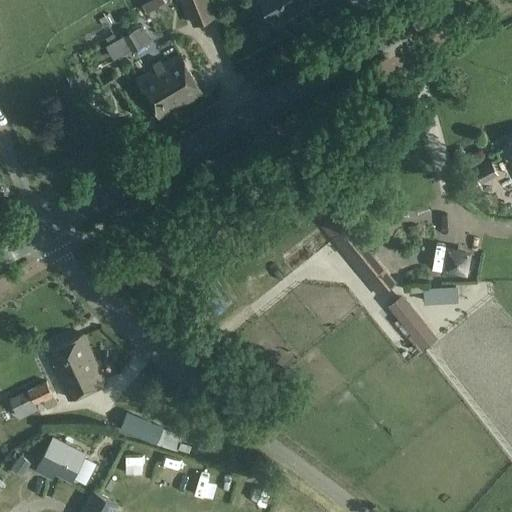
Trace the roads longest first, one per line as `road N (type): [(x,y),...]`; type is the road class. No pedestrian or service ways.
road 1 (residential): [(42,232),(449,0)]
road 2 (unclassified): [(352,511),(185,381),(101,305),(42,232)]
road 3 (unknown): [(171,368),(257,304),(327,275)]
